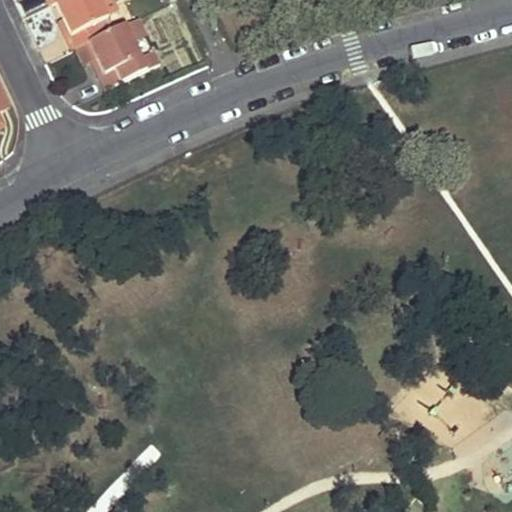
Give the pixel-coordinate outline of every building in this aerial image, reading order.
[(64,37),(71,52),(86,44),(112,32),(105,17),(97,0),(63,0),(53,5),(63,21),(69,35),(64,37)] [(111,0),(97,0),(105,17),(117,11),(111,0)] [(138,20),(124,26),(133,44),(146,37),(138,20)] [(63,21),(58,23),(64,37),(69,35),(63,21)] [(105,92),(160,66),(154,53),(147,56),(152,63),(143,66),(141,59),(133,44),(124,26),(112,32),(86,44),(95,63),(103,76),(98,78),(105,92)] [(86,44),(72,51),(73,53),(81,69),(90,64),(98,78),(103,76),(95,63),(86,44)] [(147,56),(141,59),(143,66),(152,63),(147,56)] [(465,95),(493,203),(511,198),(511,92),(510,84),(465,95)] [(204,186),(206,208),(230,206),(229,185),(204,186)] [(486,307),(511,342),(511,305),(504,294),(486,307)] [(161,352),(177,381),(196,370),(180,342),(161,352)] [(356,377),(372,402),(394,388),(384,373),(396,365),(390,356),(356,377)]
